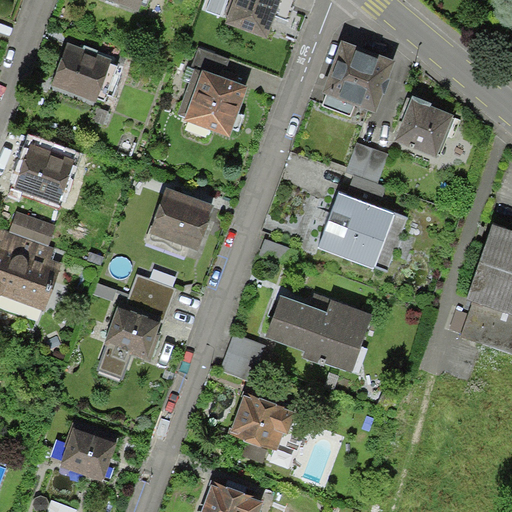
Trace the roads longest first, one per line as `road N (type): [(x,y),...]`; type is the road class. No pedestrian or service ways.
road 1 (residential): [(328,0),(130,511)]
road 2 (residential): [(511,109),(379,0)]
